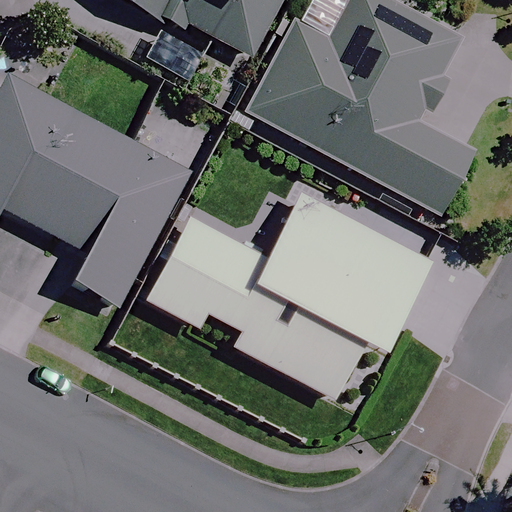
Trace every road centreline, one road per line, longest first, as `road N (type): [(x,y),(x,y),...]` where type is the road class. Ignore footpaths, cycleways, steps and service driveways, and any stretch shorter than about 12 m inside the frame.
road 1 (residential): [(511,316),(409,511)]
road 2 (tertiary): [(184,511),(59,451)]
